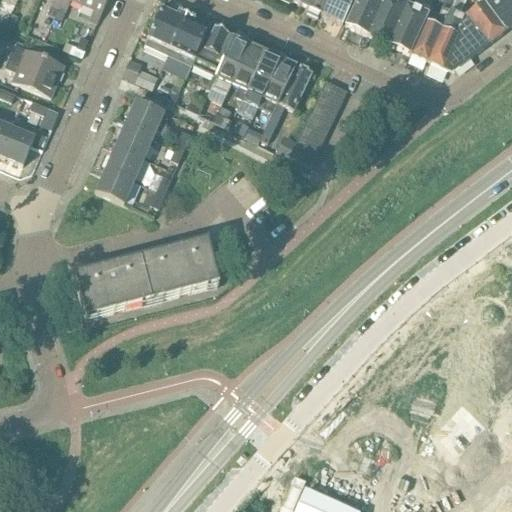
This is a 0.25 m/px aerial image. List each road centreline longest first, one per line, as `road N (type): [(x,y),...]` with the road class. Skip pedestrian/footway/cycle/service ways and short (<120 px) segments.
road 1 (secondary): [(164,511),(328,328),(446,219),(511,171)]
road 2 (residential): [(219,511),(386,320),(511,221)]
road 3 (residential): [(212,0),(444,106),(511,53)]
road 4 (residential): [(28,277),(187,228),(218,200),(261,248)]
road 5 (residential): [(37,215),(133,0)]
road 6 (residential): [(0,428),(53,408),(28,277)]
